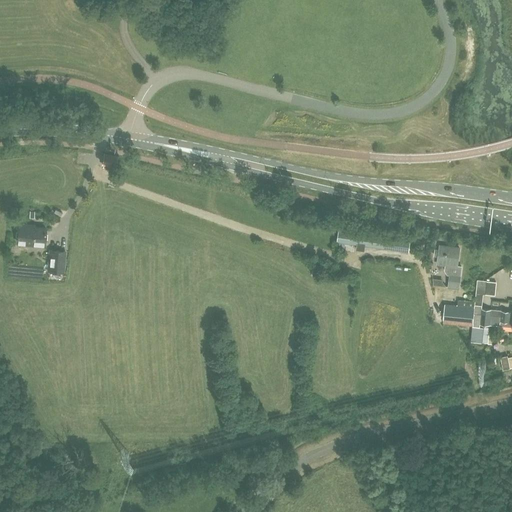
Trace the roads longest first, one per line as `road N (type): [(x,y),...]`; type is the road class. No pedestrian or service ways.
road 1 (tertiary): [(216,157),(371,199),(511,222)]
road 2 (tertiary): [(511,199),(216,157)]
road 3 (unclassified): [(245,511),(291,465),(331,446),(511,403)]
road 4 (tertiary): [(0,130),(100,134),(216,157)]
